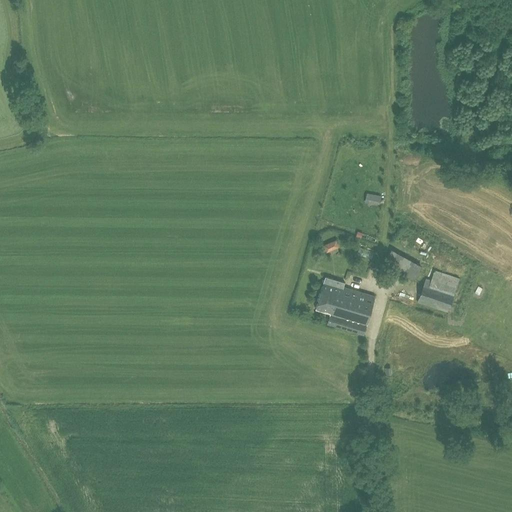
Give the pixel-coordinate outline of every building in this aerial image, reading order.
[(380,197),(367,195),(366,202),(378,204),(380,197)] [(337,238),(324,244),(327,250),(339,245),(337,238)] [(384,262),(415,279),(421,267),(391,250),(384,262)] [(459,279),(434,270),(431,280),(426,278),(418,302),(448,312),(459,279)] [(325,276),(315,309),(367,325),(375,296),(343,287),(345,282),(325,276)]
